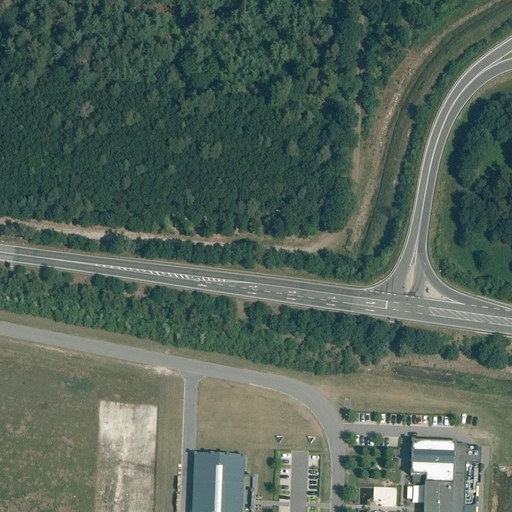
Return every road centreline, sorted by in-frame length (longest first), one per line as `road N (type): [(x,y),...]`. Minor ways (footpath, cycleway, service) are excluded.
road 1 (track): [(350,0),(337,212),(323,236),(305,247),(0,223)]
road 2 (residential): [(336,511),(336,433),(314,400),(295,389),(0,328)]
road 3 (secondary): [(394,309),(0,255)]
road 4 (motorway): [(511,45),(459,88),(440,124),(394,309)]
road 5 (motorway): [(423,264),(450,127),(477,87),(511,65)]
